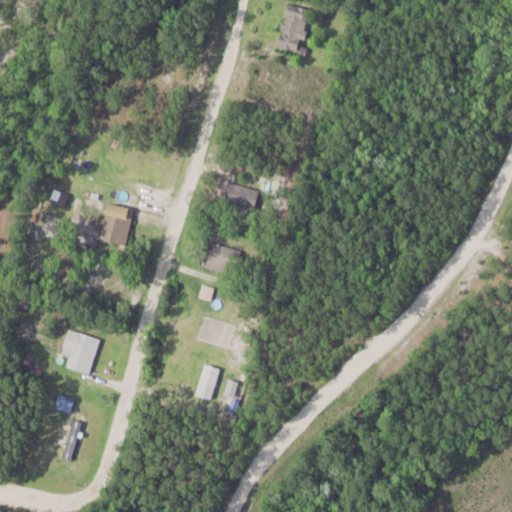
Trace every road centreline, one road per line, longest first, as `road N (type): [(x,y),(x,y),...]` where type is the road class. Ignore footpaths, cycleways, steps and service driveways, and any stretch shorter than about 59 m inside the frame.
road 1 (residential): [(0,480),(98,511),(243,0)]
road 2 (residential): [(228,511),(236,484),(443,285),(511,170)]
